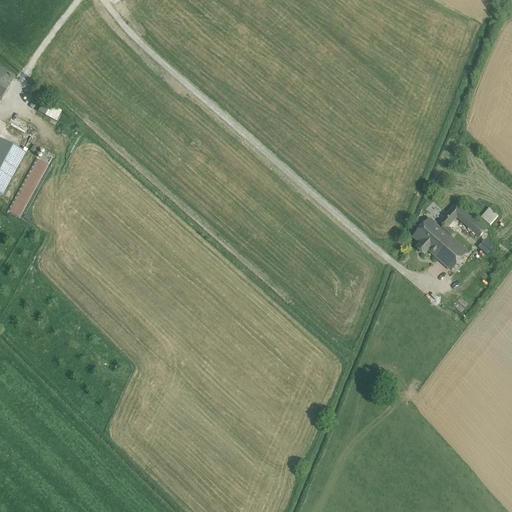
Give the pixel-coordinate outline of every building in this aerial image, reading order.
[(15,78),(0,68),(0,100),(1,101),(15,78)] [(61,112),(43,102),(39,111),(56,121),(61,112)] [(26,153),(0,139),(0,195),(2,196),(26,153)] [(37,159),(8,212),(19,218),(48,165),(37,159)] [(442,231),(449,238),(453,234),(448,229),(457,219),(480,238),(486,231),(456,205),(440,223),(444,227),(442,231)] [(499,216),(490,209),(482,217),(490,225),(499,216)] [(442,231),(430,221),(415,238),(421,245),(418,249),(425,255),(429,251),(434,255),(449,238),(442,231)] [(467,253),(449,238),(434,255),(452,270),(467,253)]
